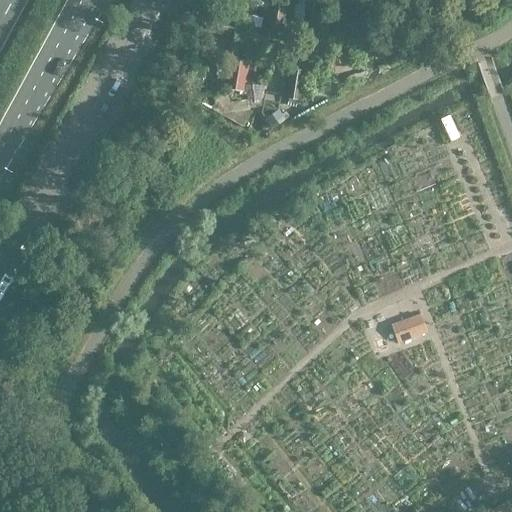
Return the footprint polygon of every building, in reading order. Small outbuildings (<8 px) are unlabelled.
[(259,1),(257,1),(249,0),(243,0),(243,1),(241,14),(256,17),(259,1)] [(268,0),(265,23),(285,27),(289,0),(268,0)] [(207,14),(204,33),(235,39),(237,18),(207,14)] [(203,41),(200,55),(216,58),(218,43),(203,41)] [(235,45),(232,46),(226,47),(228,58),(229,58),(237,56),(235,45)] [(228,60),(216,58),(200,55),(197,76),(215,78),(213,92),(223,94),(228,60)] [(229,58),(224,88),(245,91),(249,61),(229,58)] [(263,67),(249,65),(245,91),(258,94),(263,67)] [(288,68),(283,97),(302,100),(307,71),(288,68)] [(421,316),(394,325),(400,341),(427,331),(421,316)] [(511,511),(511,502),(511,501),(490,511),(489,511),(511,511)]
